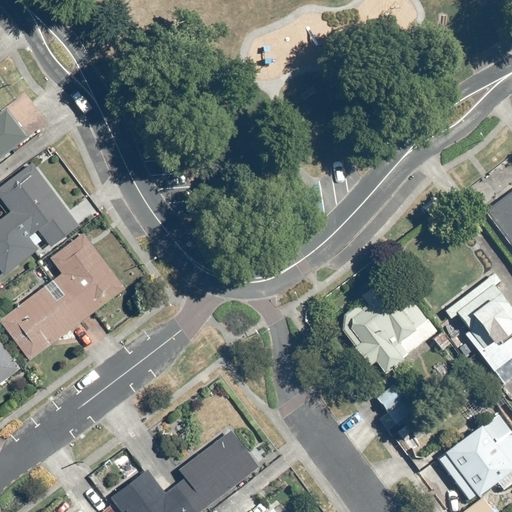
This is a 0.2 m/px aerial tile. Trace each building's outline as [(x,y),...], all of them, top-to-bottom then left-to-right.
[(0,157),(25,139),(3,110),(0,111),(0,157)] [(0,272),(2,276),(36,250),(26,238),(36,231),(49,247),(77,226),(29,164),(0,187),(0,200),(10,213),(0,220),(0,272)] [(511,190),(487,209),(511,242),(511,190)] [(60,274),(0,319),(0,325),(27,362),(123,289),(81,234),(48,259),(60,274)] [(375,362),(384,374),(404,360),(395,347),(428,322),(392,275),(362,297),(364,300),(344,315),(342,330),(355,346),(355,350),(368,367),(375,362)] [(465,334),(494,371),(511,357),(511,308),(494,285),(457,314),(470,331),(465,334)] [(0,344),(0,382),(18,369),(0,344)] [(423,436),(467,401),(478,393),(467,379),(457,387),(439,365),(433,370),(424,358),(375,397),(387,412),(377,419),(394,442),(415,425),(423,436)] [(445,452),(478,497),(511,471),(511,434),(497,414),(445,452)] [(110,498),(120,511),(200,511),(259,468),(231,431),(179,470),(185,478),(165,494),(147,470),(110,498)] [(114,511),(109,505),(106,507),(95,492),(83,501),(91,511),(114,511)]
